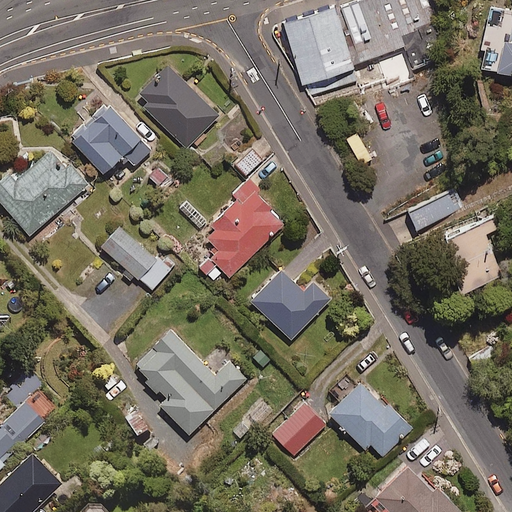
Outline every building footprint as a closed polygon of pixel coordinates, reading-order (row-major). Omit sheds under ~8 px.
[(352,65),(375,57),(388,92),(416,81),(413,69),(437,60),(437,13),(432,0),(365,0),(335,11),(334,8),(283,25),(301,85),(310,96),(357,80),(352,65)] [(511,9),(489,6),(478,69),(511,75),(511,9)] [(187,148),(192,143),(198,148),(208,138),(202,132),(218,117),(166,66),(138,94),(148,104),(145,107),(187,148)] [(150,151),(106,105),(70,140),(103,174),(123,155),(133,167),(150,151)] [(229,155),(218,143),(203,156),(213,169),(229,155)] [(88,185),(55,147),(15,182),(8,174),(0,181),(0,204),(28,237),(88,185)] [(261,161),(249,148),(234,162),(246,175),(261,161)] [(237,200),(209,227),(213,231),(207,237),(219,249),(198,268),(206,276),(208,274),(214,280),(221,273),(227,279),(284,224),(255,194),(260,189),(251,179),(233,196),(237,200)] [(453,189),(409,210),(419,229),(462,208),(453,189)] [(496,226),(491,214),(441,237),(464,288),(499,272),(481,233),(496,226)] [(169,269),(118,226),(101,247),(152,290),(169,269)] [(303,291),(280,269),(250,300),(291,340),(332,297),(314,280),(303,291)] [(214,376),(170,330),(134,365),(165,398),(159,404),(189,435),(246,379),(230,361),(214,376)] [(5,396),(20,410),(0,429),(0,469),(5,465),(3,464),(46,421),(27,403),(44,386),(30,372),(5,396)] [(358,383),(329,414),(366,450),(370,446),(381,457),(410,427),(387,405),(384,408),(358,383)] [(325,425),(305,403),(272,434),(297,461),(321,439),(316,433),(325,425)] [(139,415),(128,423),(142,442),(153,434),(139,415)] [(33,511),(62,486),(33,455),(0,485),(0,511),(33,511)] [(381,502),(376,507),(380,511),(459,511),(436,489),(432,493),(407,467),(376,497),(381,502)]
